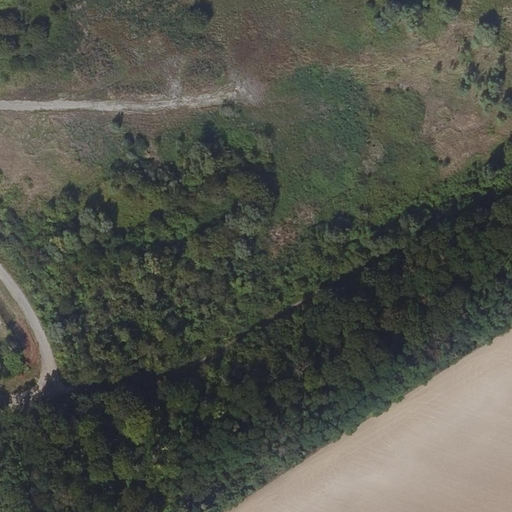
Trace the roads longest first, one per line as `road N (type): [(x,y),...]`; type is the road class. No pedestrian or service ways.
road 1 (track): [(0,397),(145,385),(511,192)]
road 2 (track): [(54,387),(43,336),(0,275)]
